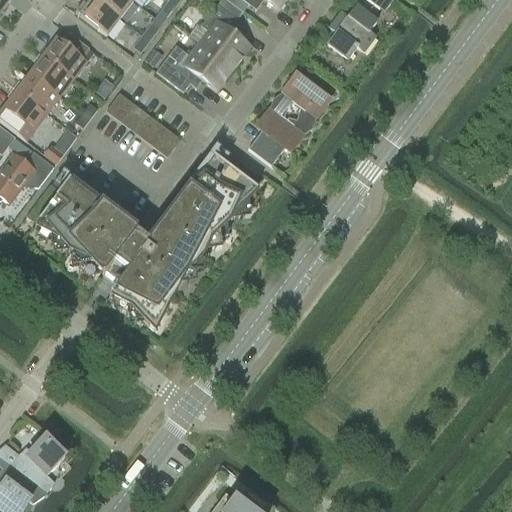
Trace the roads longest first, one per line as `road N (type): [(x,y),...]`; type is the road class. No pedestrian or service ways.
road 1 (tertiary): [(502,0),(193,405)]
road 2 (residential): [(218,131),(44,2)]
road 3 (residential): [(218,131),(323,0)]
road 4 (unknown): [(218,131),(169,191),(92,150)]
road 5 (residential): [(193,405),(77,325)]
road 6 (unknown): [(511,252),(391,185)]
road 7 (tertiary): [(193,405),(112,511)]
road 8 (residential): [(0,430),(77,325)]
